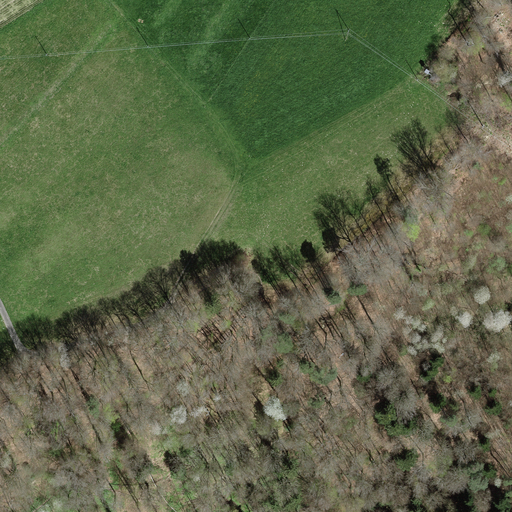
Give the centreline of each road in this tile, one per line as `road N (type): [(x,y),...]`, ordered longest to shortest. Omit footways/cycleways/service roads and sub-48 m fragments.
road 1 (track): [(165,308),(29,364),(0,304)]
road 2 (track): [(511,479),(393,488),(301,511)]
